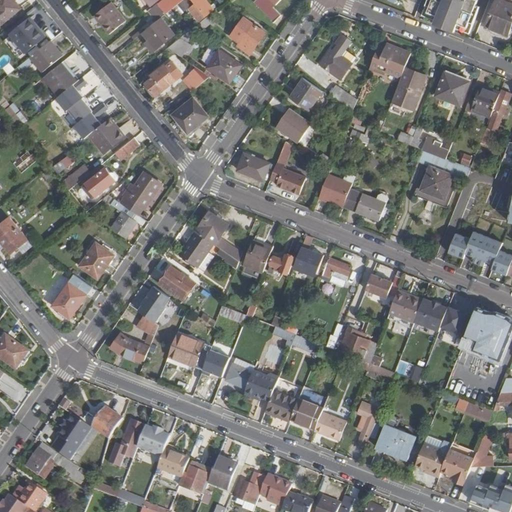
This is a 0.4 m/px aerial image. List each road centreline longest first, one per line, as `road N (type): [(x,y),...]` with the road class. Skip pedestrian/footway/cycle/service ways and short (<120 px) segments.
road 1 (residential): [(72,360),(452,511)]
road 2 (tertiary): [(511,301),(197,177)]
road 3 (residential): [(197,177),(53,0)]
road 4 (tertiary): [(197,177),(72,360)]
road 5 (tertiary): [(322,0),(197,177)]
road 6 (residential): [(336,0),(511,68)]
road 7 (tertiary): [(72,360),(0,464)]
